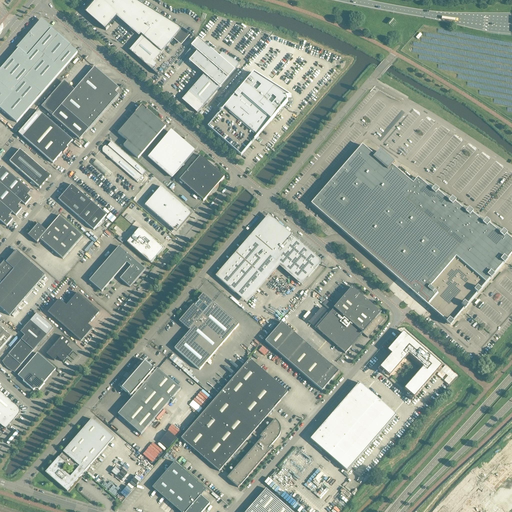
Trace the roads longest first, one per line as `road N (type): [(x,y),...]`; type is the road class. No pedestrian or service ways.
road 1 (unclassified): [(21,489),(267,199)]
road 2 (unclassified): [(37,410),(241,177)]
road 3 (unclassified): [(232,511),(402,316)]
road 4 (unclassified): [(0,252),(140,90)]
road 5 (unknown): [(152,332),(202,373),(244,328),(196,280)]
road 6 (unclassified): [(267,199),(393,54)]
road 7 (secondary): [(511,376),(391,511)]
road 8 (unclassified): [(402,316),(267,199)]
road 9 (unknown): [(363,379),(295,321),(337,258)]
road 10 (primary): [(348,0),(511,24)]
road 11 (secondary): [(402,511),(511,402)]
road 12 (unclassified): [(241,177),(140,90)]
road 13 (unclassified): [(140,90),(40,3)]
